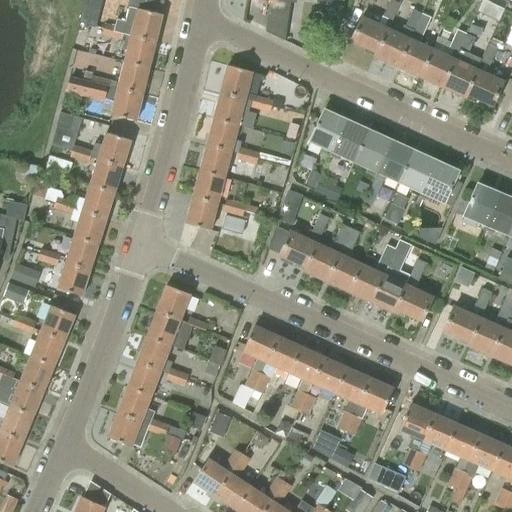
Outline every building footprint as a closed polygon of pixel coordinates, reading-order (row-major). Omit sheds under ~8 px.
[(89,0),(83,21),(100,25),(107,0),(89,0)] [(130,37),(153,43),(156,33),(158,33),(162,17),(151,14),(154,0),(127,0),(126,8),(137,10),(133,25),(125,23),(123,28),(115,26),(112,39),(121,41),(123,35),(130,37)] [(260,0),(271,2),(269,15),(287,17),(289,0),(260,0)] [(390,0),(389,0),(382,16),(392,21),(400,4),(390,0)] [(501,24),(508,7),(489,0),(486,0),(481,16),(501,24)] [(414,31),(422,14),(412,10),(404,27),(414,31)] [(397,69),(420,79),(432,52),(418,46),(430,18),(422,14),(414,31),(397,69)] [(349,43),(375,55),(386,31),(387,32),(392,21),(382,16),(377,27),(360,20),(349,43)] [(102,36),(112,39),(115,26),(105,24),(102,36)] [(374,59),(397,69),(414,31),(404,27),(399,37),(387,32),(386,31),(375,55),(376,55),(374,59)] [(459,51),(466,35),(456,30),(449,47),(459,51)] [(466,35),(459,51),(467,55),(475,39),(466,35)] [(130,37),(124,63),(149,70),(153,54),(151,53),(153,43),(130,37)] [(477,73),(465,100),(466,100),(468,96),(493,107),(503,84),(484,76),(497,49),(487,44),(475,72),(477,73)] [(420,79),(442,89),(459,51),(449,47),(444,58),(432,52),(420,79)] [(442,89),(465,100),(477,73),(475,72),(462,66),(467,55),(459,51),(442,89)] [(92,77),(90,83),(140,95),(143,85),(145,86),(149,70),(124,63),(117,89),(109,87),(110,81),(92,77)] [(225,85),(222,94),(245,100),(252,74),(226,67),(221,84),(225,85)] [(140,95),(90,83),(68,78),(65,93),(104,102),(105,100),(114,102),(110,117),(136,123),(140,106),(138,106),(140,95)] [(216,105),(212,120),(237,127),(245,100),(222,94),(219,105),(216,105)] [(250,109),(260,111),(263,99),(253,96),(250,109)] [(263,99),(260,111),(269,113),(272,101),(263,99)] [(325,165),(326,165),(344,124),(337,121),(338,119),(322,112),(308,143),(322,149),(320,153),(329,157),(325,165)] [(56,128),(72,133),(76,119),(60,114),(56,128)] [(210,137),(208,147),(230,153),(231,153),(237,155),(239,148),(241,142),(234,140),(237,127),(212,120),(208,137),(210,137)] [(340,157),(353,163),(367,132),(353,126),(352,128),(344,124),(326,165),(335,169),(340,157)] [(365,173),(374,178),(389,145),(381,141),(382,139),(367,132),(353,163),(366,169),(365,173)] [(97,160),(122,168),(130,142),(106,134),(102,146),(94,143),(91,152),(92,152),(91,158),(98,160),(97,160)] [(385,178),(398,184),(412,153),(397,146),(397,148),(389,145),(374,178),(383,182),(385,178)] [(79,161),(83,149),(73,146),(69,158),(79,161)] [(202,156),(198,172),(224,179),(230,153),(208,147),(205,157),(202,156)] [(239,148),(237,155),(236,161),(245,163),(249,151),(239,148)] [(92,152),(91,152),(83,149),(79,161),(88,164),(90,158),(91,158),(92,152)] [(249,151),(245,163),(255,166),(259,153),(249,151)] [(409,193),(419,198),(434,165),(426,161),(427,159),(412,153),(398,184),(411,190),(409,193)] [(89,186),(114,194),(122,168),(97,160),(89,186)] [(434,165),(419,198),(427,202),(429,198),(452,208),(458,194),(450,190),(458,174),(442,167),(441,168),(434,165)] [(196,189),(194,199),(217,205),(224,179),(198,172),(194,189),(196,189)] [(341,199),(346,185),(317,174),(312,188),(341,199)] [(355,191),(365,196),(369,186),(359,181),(355,191)] [(363,203),(372,207),(381,188),(372,184),(363,203)] [(474,227),(484,231),(498,197),(491,194),(492,192),(476,185),(469,203),(460,199),(454,214),(476,223),(474,227)] [(85,200),(81,212),(106,220),(114,194),(89,186),(85,200)] [(297,225),(307,195),(292,189),(281,219),(297,225)] [(53,209),(63,212),(67,200),(56,197),(53,209)] [(495,231),(508,237),(511,227),(511,200),(508,199),(507,201),(498,197),(484,231),(493,235),(495,231)] [(217,205),(194,199),(191,209),(188,209),(184,226),(210,232),(217,205)] [(67,200),(63,212),(72,215),(74,210),(76,203),(67,200)] [(222,212),(232,215),(235,203),(225,200),(222,212)] [(0,260),(8,262),(16,220),(23,222),(26,206),(8,202),(5,216),(0,215),(0,260)] [(232,215),(241,217),(242,218),(243,212),(255,216),(257,209),(235,203),(232,215)] [(292,263),(304,269),(315,246),(316,246),(332,210),(323,206),(312,232),(308,230),(304,241),(288,234),(278,257),(281,258),(279,262),(290,267),(292,263)] [(390,206),(383,220),(397,227),(404,212),(402,211),(390,206)] [(78,224),(73,238),(97,245),(106,220),(81,212),(78,224)] [(242,218),(241,217),(240,221),(253,224),(255,216),(243,212),(242,218)] [(333,243),(342,247),(350,229),(341,225),(333,243)] [(350,229),(342,247),(350,251),(359,233),(350,229)] [(73,238),(65,264),(89,271),(97,245),(73,238)] [(387,268),(395,250),(393,249),(385,245),(377,264),(387,268)] [(315,246),(304,269),(303,272),(325,283),(337,256),(329,252),(316,246),(315,246)] [(36,261),(47,264),(50,253),(40,249),(36,261)] [(393,310),(394,310),(405,288),(404,287),(391,281),(404,254),(395,250),(387,268),(382,277),(370,304),(392,314),(393,310)] [(50,253),(47,264),(56,266),(59,255),(50,253)] [(325,283),(348,293),(360,267),(346,260),(337,256),(325,283)] [(417,260),(408,278),(417,282),(426,264),(417,260)] [(89,271),(65,264),(57,290),(81,298),(89,271)] [(35,273),(15,265),(10,279),(30,286),(35,273)] [(373,273),(360,267),(348,293),(370,304),(382,277),(373,273)] [(511,270),(504,267),(499,279),(511,284),(511,270)] [(28,292),(9,285),(3,298),(22,306),(28,292)] [(162,303),(158,313),(180,322),(190,296),(165,286),(159,302),(162,303)] [(405,288),(394,310),(421,323),(431,300),(413,291),(405,288)] [(483,312),(491,294),(483,290),(482,290),(474,308),(483,312)] [(506,322),(511,307),(511,302),(504,299),(496,318),(506,322)] [(40,332),(64,342),(74,316),(51,307),(40,332)] [(490,358),(511,367),(511,335),(510,335),(511,330),(511,307),(506,322),(502,331),(490,358)] [(468,348),(480,321),(479,321),(470,317),(452,309),(442,332),(469,344),(467,348),(468,348)] [(151,322),(145,337),(170,347),(180,322),(158,313),(154,323),(151,322)] [(2,323),(22,331),(26,320),(16,317),(15,321),(5,317),(2,323)] [(189,318),(187,324),(205,331),(208,325),(189,318)] [(26,320),(22,331),(31,334),(35,324),(26,320)] [(492,327),(480,321),(468,348),(490,358),(502,331),(492,327)] [(265,364),(277,338),(254,327),(242,353),(265,364)] [(30,357),(53,367),(64,342),(40,332),(30,357)] [(142,354),(138,364),(160,372),(167,374),(167,375),(170,368),(172,363),(165,360),(170,347),(145,337),(140,353),(142,354)] [(276,368),(288,374),(300,348),(277,338),(265,364),(275,368),(276,368)] [(209,361),(220,365),(226,351),(214,347),(209,361)] [(311,384),(311,385),(323,358),(300,348),(288,374),(301,380),(296,391),(297,391),(286,414),(295,419),(299,411),(306,395),(311,384)] [(30,357),(20,382),(43,392),(53,367),(30,357)] [(311,385),(334,395),(346,369),(323,358),(311,385)] [(131,373),(126,388),(150,398),(160,372),(138,364),(134,374),(131,373)] [(167,375),(167,374),(165,380),(174,384),(179,372),(170,368),(167,375)] [(335,428),(344,432),(368,379),(346,369),(334,395),(348,401),(335,428)] [(0,380),(0,402),(10,406),(9,407),(33,417),(43,392),(20,382),(12,379),(14,373),(6,370),(1,381),(0,380)] [(244,387),(253,391),(260,375),(252,371),(245,387),(244,387)] [(179,372),(174,384),(183,387),(188,375),(179,372)] [(268,379),(260,375),(253,391),(261,395),(268,379)] [(368,379),(344,432),(353,436),(365,409),(380,416),(392,390),(368,379)] [(123,404),(119,414),(147,426),(147,425),(141,422),(150,398),(126,388),(120,403),(123,404)] [(315,398),(306,395),(299,411),(308,415),(315,398)] [(422,442),(433,415),(410,405),(398,432),(411,437),(407,448),(408,448),(401,465),(410,469),(417,452),(421,442),(422,442)] [(9,407),(0,429),(0,432),(22,442),(33,417),(9,407)] [(217,413),(209,433),(222,438),(230,418),(217,413)] [(147,426),(119,414),(115,424),(112,423),(106,439),(130,449),(136,434),(143,437),(146,431),(155,434),(159,422),(150,418),(147,425),(147,426)] [(445,452),(457,425),(433,415),(422,442),(445,452)] [(179,429),(159,422),(155,434),(164,438),(166,433),(176,437),(179,429)] [(468,462),(480,435),(457,425),(445,452),(459,458),(455,469),(454,468),(447,485),(456,489),(464,472),(463,472),(468,462)] [(22,442),(0,432),(0,462),(12,467),(22,442)] [(251,443),(261,450),(269,440),(258,432),(251,443)] [(468,462),(491,473),(503,446),(480,435),(468,462)] [(338,443),(329,439),(323,451),(332,455),(338,443)] [(511,449),(503,446),(491,473),(511,481),(511,449)] [(193,482),(214,497),(242,455),(234,450),(226,462),(227,463),(223,470),(208,460),(193,482)] [(417,452),(410,469),(419,473),(426,456),(417,452)] [(298,463),(307,468),(313,458),(304,453),(298,463)] [(214,497),(234,510),(249,488),(235,478),(240,472),(241,473),(250,460),(242,455),(214,497)] [(377,484),(384,468),(375,464),(374,464),(367,480),(377,484)] [(234,510),(236,511),(262,511),(287,476),(280,471),(268,490),(269,491),(264,498),(249,488),(234,510)] [(472,476),(464,472),(456,489),(465,493),(472,476)] [(262,511),(285,511),(276,506),(281,498),(283,499),(295,481),(287,476),(262,511)] [(493,505),(503,510),(510,493),(501,489),(493,505)] [(363,511),(372,499),(358,490),(345,511),(346,511),(363,511)] [(511,493),(510,493),(503,510),(508,511),(511,511),(511,510),(511,493)] [(103,511),(104,509),(94,504),(80,498),(74,511),(103,511)] [(372,511),(389,511),(391,509),(380,501),(372,511)]
